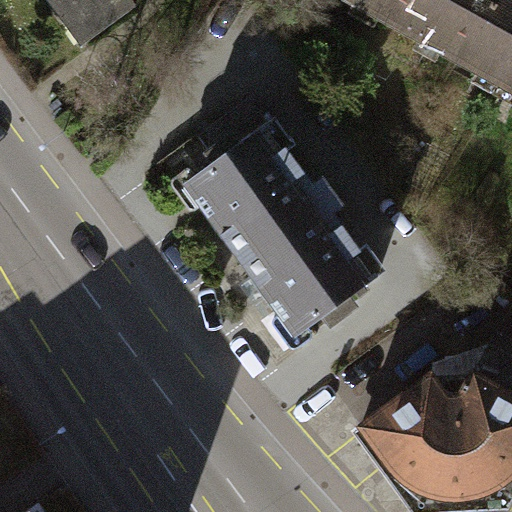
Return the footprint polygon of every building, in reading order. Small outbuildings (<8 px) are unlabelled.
[(37,0),(71,47),(127,7),(122,0),(37,0)] [(511,0),(340,0),(337,7),(485,89),(511,104),(511,0)] [(269,123),(184,184),(296,338),(381,277),(269,123)] [(492,497),(511,462),(511,361),(479,344),(463,371),(422,372),(355,425),(406,497),(416,503),(492,497)] [(496,511),(503,501),(492,497),(416,503),(406,497),(397,508),(399,511),(496,511)]
